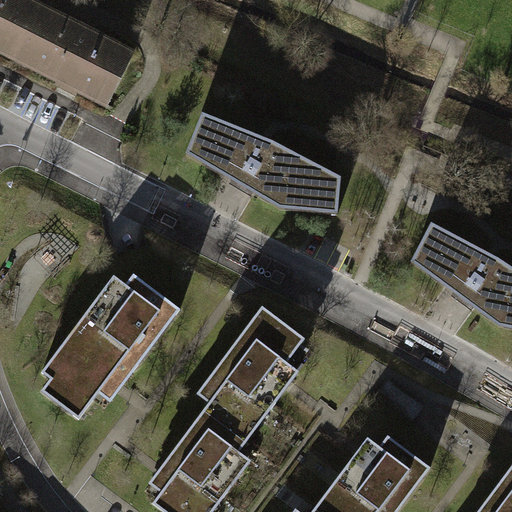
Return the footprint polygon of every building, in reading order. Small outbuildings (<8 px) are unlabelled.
[(0,0),(0,54),(9,59),(34,7),(20,0),(0,0)] [(34,7),(9,59),(103,106),(129,54),(70,25),(34,7)] [(266,137),(200,111),(184,151),(239,183),(277,206),(335,211),(339,175),(270,139),(266,137)] [(494,254),(432,221),(411,260),(461,296),(498,324),(511,326),(511,265),(498,256),(494,254)] [(179,310),(130,273),(121,284),(112,277),(37,373),(46,380),(36,392),(76,423),(96,397),(106,405),(118,389),(179,310)] [(300,338),(258,307),(192,396),(203,404),(199,411),(244,444),(284,390),(288,384),(297,373),(282,362),(300,338)] [(244,444),(199,411),(156,469),(145,484),(156,492),(147,505),(155,511),(211,511),(249,461),(237,452),(244,444)] [(395,511),(429,466),(384,434),(376,444),(364,435),(355,447),(349,455),(310,508),(316,511),(395,511)] [(511,511),(511,459),(472,511),(511,511)]
